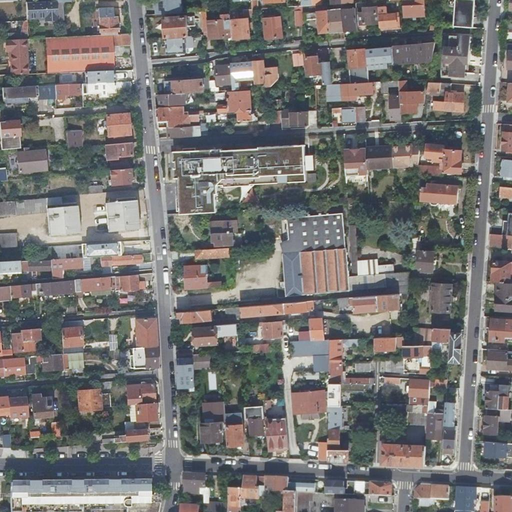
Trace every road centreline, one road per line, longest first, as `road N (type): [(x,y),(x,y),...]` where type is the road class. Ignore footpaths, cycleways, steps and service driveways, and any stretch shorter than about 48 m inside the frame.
road 1 (residential): [(486,121),(461,477)]
road 2 (residential): [(140,62),(434,31)]
road 3 (residential): [(148,139),(422,122)]
road 4 (residential): [(167,373),(148,139)]
road 5 (residential): [(174,463),(373,473)]
road 6 (residential): [(174,463),(0,462)]
road 7 (residential): [(0,385),(167,373)]
road 8 (residential): [(494,0),(486,121)]
